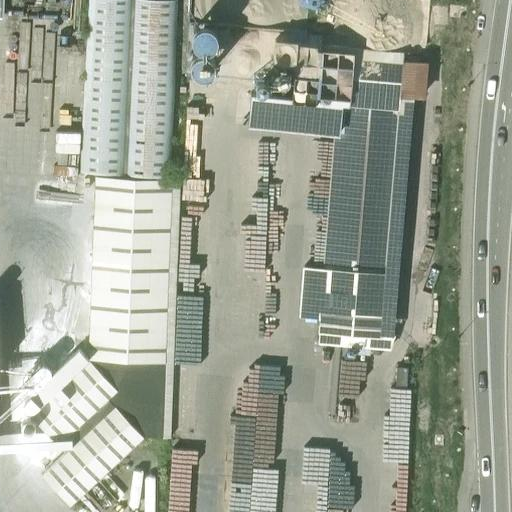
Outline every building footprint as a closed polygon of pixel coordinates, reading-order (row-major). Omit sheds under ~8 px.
[(87,0),(79,172),(121,174),(126,174),(167,176),(175,0),(87,0)] [(208,52),(211,49),(212,45),(212,42),(211,39),(210,36),(206,33),(203,31),(199,30),(195,31),(192,32),(188,36),(186,40),(186,44),(187,48),(189,51),(192,54),(196,56),(200,56),(205,55),(208,52)] [(248,99),(245,128),(333,137),(325,266),(302,265),(298,315),(321,316),(319,340),(391,346),(395,333),(378,331),(397,91),(414,92),(423,93),(425,61),(420,61),(421,55),(354,51),(341,45),(321,43),(312,105),(248,99)] [(206,80),(209,76),(210,73),(210,69),(209,66),(207,63),(204,60),(201,58),(197,58),(193,58),(189,60),(186,63),(184,67),(184,71),(185,75),(187,79),(190,82),(194,83),(198,84),(203,82),(206,80)] [(284,89),(285,87),(286,85),(286,83),(285,81),(284,79),(282,78),(280,78),(278,78),(276,78),(275,80),(274,82),(273,84),(274,86),(274,88),(276,89),(278,90),(280,90),(282,90),(284,89)] [(259,96),(260,95),(261,94),(261,93),(261,91),(261,90),(260,88),(258,87),(257,86),(255,86),(253,86),(252,87),(250,87),(250,89),(249,90),(249,91),(249,93),(249,94),(250,95),(250,96),(251,97),(252,98),(253,98),(255,98),(256,98),(258,97),(259,96)] [(142,436),(160,437),(170,438),(180,181),(148,180),(132,179),(95,177),(88,360),(29,414),(65,452),(41,474),(69,505),(142,436)] [(405,367),(395,366),(395,384),(405,384),(405,367)]
